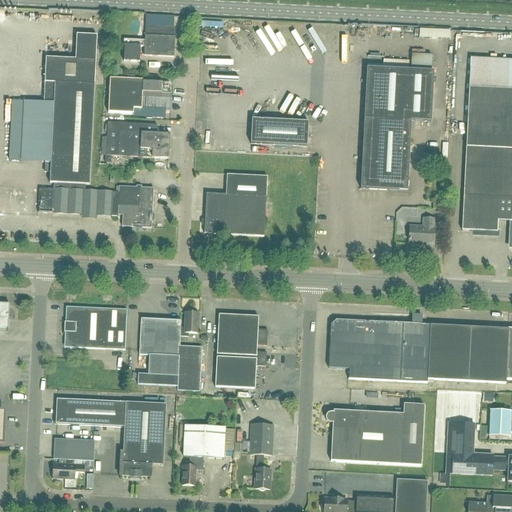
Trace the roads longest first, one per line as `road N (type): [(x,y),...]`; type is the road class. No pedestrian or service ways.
road 1 (primary): [(511,23),(41,0)]
road 2 (unclassified): [(253,511),(39,497),(32,477),(41,268)]
road 3 (unclassified): [(312,281),(300,498),(286,511)]
road 4 (unclassified): [(179,275),(188,73)]
road 5 (tertiary): [(511,291),(312,281)]
road 6 (tertiary): [(179,275),(41,268)]
road 7 (tertiary): [(312,281),(179,275)]
